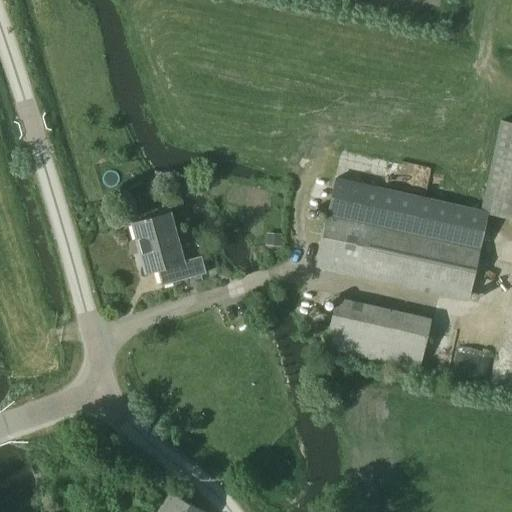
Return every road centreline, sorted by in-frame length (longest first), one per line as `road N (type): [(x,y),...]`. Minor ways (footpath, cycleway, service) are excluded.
road 1 (unclassified): [(105,398),(0,27)]
road 2 (unclassified): [(235,511),(105,398)]
